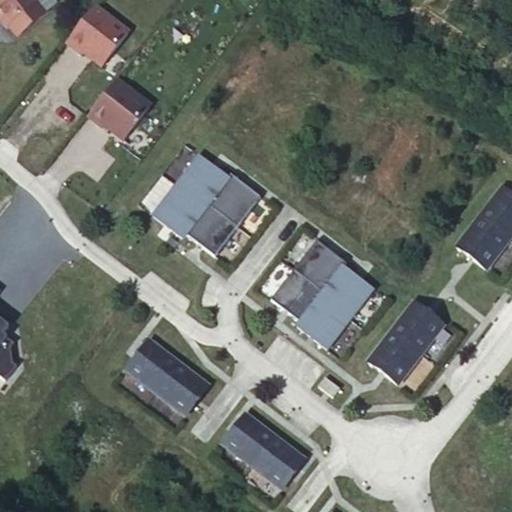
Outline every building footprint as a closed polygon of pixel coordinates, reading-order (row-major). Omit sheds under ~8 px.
[(34,2),(37,0),(0,0),(0,21),(5,27),(8,25),(17,36),(44,14),(34,2)] [(94,7),(67,43),(80,54),(82,52),(101,67),(128,34),(94,7)] [(149,108),(116,82),(88,117),(102,128),(104,126),(123,142),(149,108)] [(198,157),(175,187),(205,210),(208,206),(228,181),(198,157)] [(228,181),(208,206),(238,229),(261,199),(231,177),(228,181)] [(175,187),(152,217),(182,240),(185,236),(205,210),(175,187)] [(511,236),(511,197),(502,189),(479,219),(508,241),(511,236)] [(238,229),(208,206),(205,210),(185,236),(215,259),(238,229)] [(479,219),(456,249),(486,272),(508,241),(479,219)] [(316,242),(293,272),(323,295),(343,269),(346,265),(316,242)] [(373,292),(343,269),(323,295),(320,298),(350,321),(373,292)] [(293,272),(270,301),(300,325),(320,298),(323,295),(293,272)] [(0,292),(0,378),(5,383),(17,368),(13,365),(10,349),(14,345),(2,336),(8,328),(0,321),(0,292),(0,293),(0,292)] [(320,298),(300,325),(297,329),(327,352),(350,321),(320,298)] [(413,304),(391,334),(420,357),(444,327),(413,304)] [(391,334),(368,364),(397,386),(420,357),(391,334)] [(148,342),(126,372),(155,395),(178,365),(148,342)] [(208,388),(178,365),(155,395),(185,417),(208,388)] [(325,379),(317,388),(333,399),(340,390),(325,379)] [(245,416),(222,446),(252,468),(275,439),(245,416)] [(304,462),(275,439),(252,468),(282,491),(304,462)]
